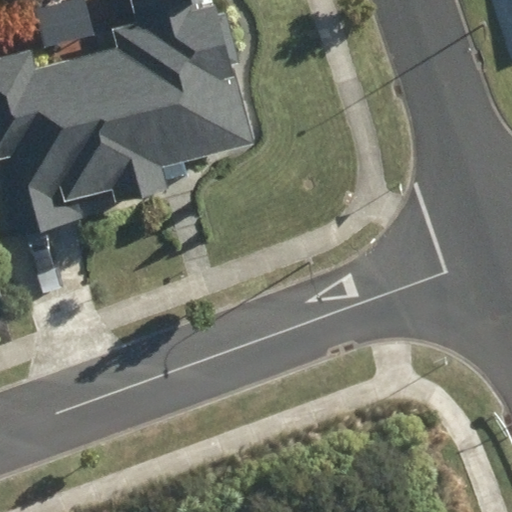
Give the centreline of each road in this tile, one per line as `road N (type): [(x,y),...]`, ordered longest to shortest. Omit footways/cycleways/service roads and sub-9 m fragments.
road 1 (residential): [(503,251),(0,437)]
road 2 (residential): [(416,0),(503,251)]
